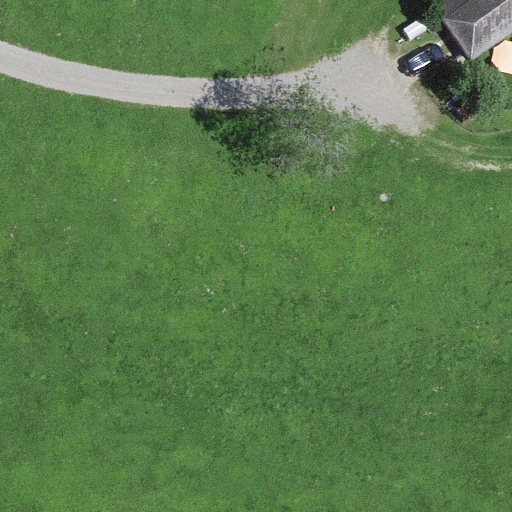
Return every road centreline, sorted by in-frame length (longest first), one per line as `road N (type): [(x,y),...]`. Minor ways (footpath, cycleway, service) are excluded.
road 1 (unclassified): [(402,65),(349,84),(192,94),(89,81),(0,55)]
road 2 (track): [(349,84),(385,140),(423,161),(511,149)]
